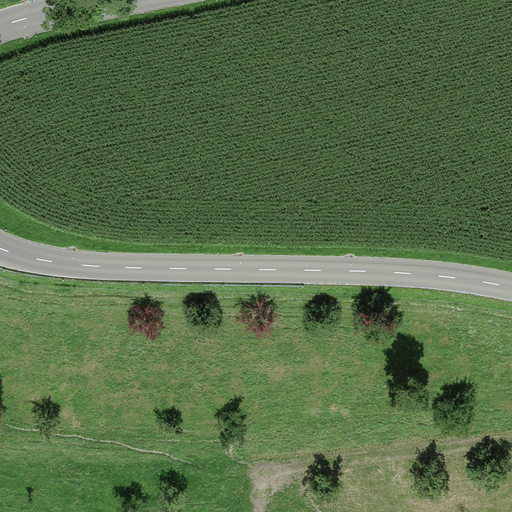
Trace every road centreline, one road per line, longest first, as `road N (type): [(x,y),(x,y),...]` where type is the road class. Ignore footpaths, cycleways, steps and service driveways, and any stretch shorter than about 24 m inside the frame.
road 1 (tertiary): [(511,287),(381,271),(118,268),(0,249)]
road 2 (tertiary): [(0,26),(129,0)]
